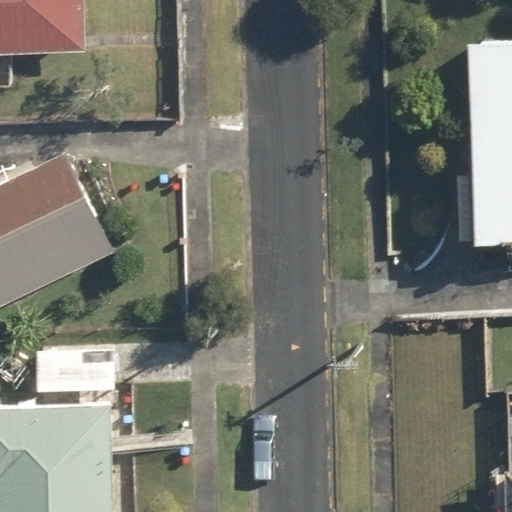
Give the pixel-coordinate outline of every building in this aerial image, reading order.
[(101,0),(0,0),(0,86),(4,87),(4,42),(103,41),(101,0)] [(511,26),(490,27),(494,161),(476,162),(477,226),(495,226),(496,233),(511,232),(511,26)] [(0,302),(130,242),(83,141),(0,178),(0,302)] [(128,347),(50,343),(49,379),(126,382),(128,347)] [(140,511),(138,385),(2,388),(4,466),(22,465),(22,511),(140,511)]
